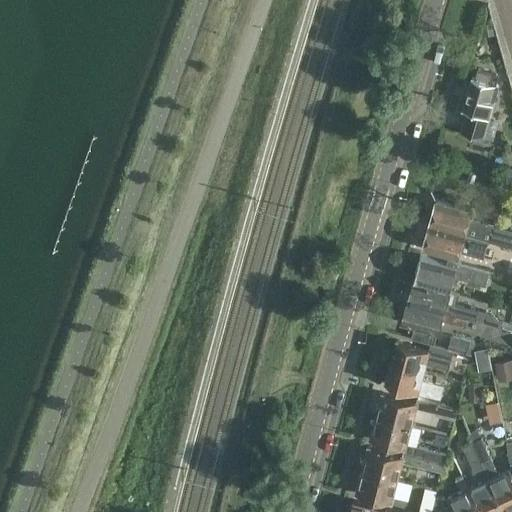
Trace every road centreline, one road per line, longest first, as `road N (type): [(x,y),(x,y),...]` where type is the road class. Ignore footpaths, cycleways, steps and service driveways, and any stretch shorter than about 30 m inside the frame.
road 1 (unclassified): [(85,511),(264,0)]
road 2 (tertiary): [(292,511),(435,0)]
